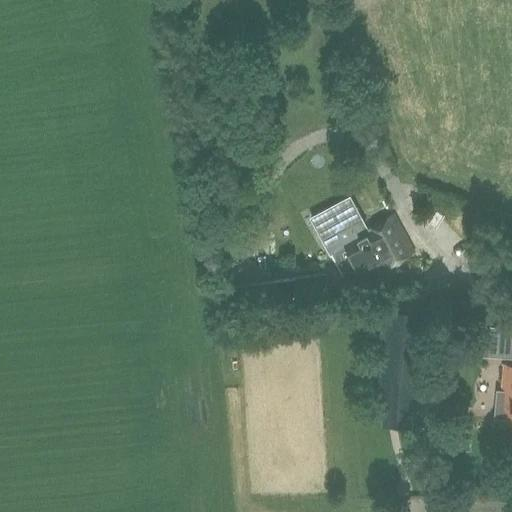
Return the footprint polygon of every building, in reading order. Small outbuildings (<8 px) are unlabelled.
[(392,216),(366,230),(342,243),(362,278),(385,264),(386,266),(412,252),(392,216)] [(275,305),(328,298),(325,274),(272,281),(275,305)] [(380,408),(419,411),(426,314),(386,311),(380,408)] [(511,357),(511,328),(501,328),(499,356),(511,357)] [(455,330),(446,334),(453,350),(462,346),(455,330)] [(511,364),(504,363),(501,398),(496,397),(494,423),(511,424),(511,364)]
